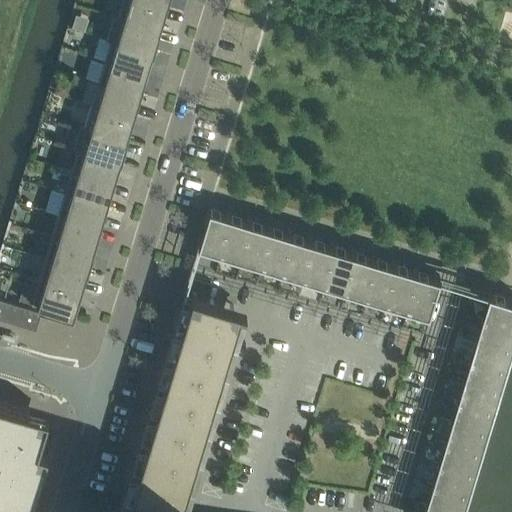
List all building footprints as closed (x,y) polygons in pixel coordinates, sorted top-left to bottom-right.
[(159,27),(166,5),(150,0),(122,0),(118,14),(159,27)] [(159,27),(118,14),(113,13),(106,37),(111,38),(111,36),(152,49),(159,27)] [(146,71),(152,49),(111,36),(111,38),(105,58),(146,71)] [(139,93),(146,71),(105,58),(98,80),(139,93)] [(133,115),(139,93),(98,80),(91,102),(133,115)] [(133,115),(91,102),(85,123),(85,124),(126,137),(133,115)] [(119,159),(126,137),(85,124),(85,123),(80,122),(73,146),(78,147),(78,146),(119,159)] [(78,146),(78,147),(71,168),(113,181),(119,159),(78,146)] [(106,203),(113,181),(71,168),(65,190),(106,203)] [(99,225),(106,203),(65,190),(58,212),(99,225)] [(221,250),(226,232),(227,229),(225,228),(231,211),(210,204),(198,244),(221,250)] [(242,256),(247,238),(248,235),(246,235),(252,217),(231,211),(225,228),(227,229),(226,232),(221,250),(242,256)] [(99,225),(58,212),(52,234),(93,247),(99,225)] [(267,241),(273,223),(252,217),(246,235),(248,235),(247,238),(242,256),(262,263),(269,241),(267,241)] [(283,269),(288,251),(289,248),(288,247),(293,230),(273,223),(267,241),(269,241),(262,263),(283,269)] [(309,254),(314,236),(293,230),(288,247),(289,248),(288,251),(283,269),(304,275),(310,254),(309,254)] [(86,269),(93,247),(52,234),(45,257),(86,269)] [(325,281),(330,263),(331,260),(330,260),(335,242),(314,236),(309,254),(310,254),(304,275),(325,281)] [(346,287),(351,269),(352,266),(351,266),(356,249),(335,242),(330,260),(331,260),(330,263),(325,281),(346,287)] [(366,293),(371,276),(372,273),(372,272),(377,255),(356,249),(351,266),(352,266),(351,269),(346,287),(366,293)] [(387,299),(392,282),(393,279),(398,261),(377,255),(372,272),(372,273),(371,276),(366,293),(387,299)] [(86,269),(45,257),(38,279),(80,291),(86,269)] [(408,305),(413,288),(414,285),(419,267),(398,261),(393,279),(392,282),(387,299),(408,305)] [(429,311),(433,294),(440,274),(419,267),(414,285),(413,288),(408,305),(429,311)] [(73,313),(80,291),(38,279),(32,300),(73,313)] [(511,318),(511,295),(489,288),(482,311),(496,316),(497,314),(511,318)] [(199,511),(180,506),(205,422),(240,308),(246,309),(246,307),(192,290),(183,318),(176,344),(177,344),(173,355),(166,352),(161,368),(160,368),(158,376),(165,379),(158,402),(159,402),(156,412),(149,410),(144,426),(143,425),(140,434),(148,436),(141,460),(142,460),(139,469),(131,467),(126,483),(125,483),(116,511),(199,511)] [(42,308),(0,295),(0,314),(36,326),(42,308)] [(511,340),(511,318),(497,314),(496,316),(482,311),(475,332),(490,337),(491,334),(511,340)] [(507,362),(511,343),(511,340),(491,334),(490,337),(475,332),(469,353),(484,357),(484,355),(507,362)] [(500,383),(507,362),(484,355),(484,357),(469,353),(463,373),(478,378),(478,376),(500,383)] [(494,404),(500,383),(478,376),(478,378),(463,373),(457,394),(471,399),(472,398),(494,404)] [(487,425),(494,404),(472,398),(471,399),(457,394),(450,415),(465,420),(465,419),(487,425)] [(29,406),(0,396),(0,511),(28,511),(32,500),(22,498),(31,467),(41,470),(48,447),(38,444),(46,419),(27,413),(29,406)] [(481,446),(487,425),(465,419),(465,420),(450,415),(444,436),(459,440),(481,446)] [(475,467),(481,446),(459,440),(444,436),(438,457),(453,461),(453,460),(475,467)] [(469,488),(475,467),(453,460),(453,461),(438,457),(432,477),(446,482),(447,481),(469,488)] [(462,509),(469,488),(447,481),(446,482),(432,477),(425,498),(462,509)] [(461,511),(462,509),(425,498),(421,511),(461,511)]
